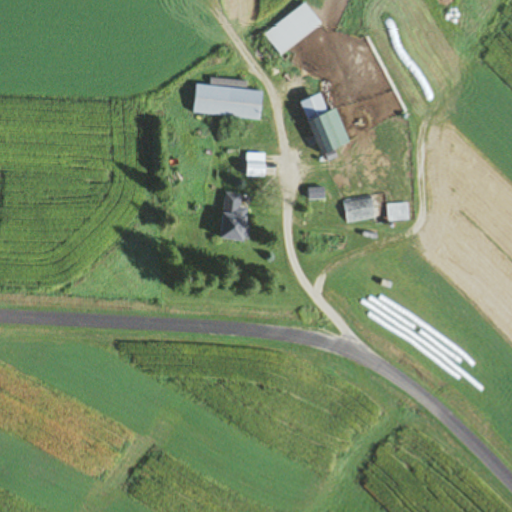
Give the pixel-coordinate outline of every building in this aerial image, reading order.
[(266,33),(282,55),(324,25),(308,3),(266,33)] [(263,120),(265,91),(197,85),(194,114),(263,120)] [(339,110),(331,113),(324,95),(304,102),(324,156),(353,145),(339,110)] [(248,176),(267,176),(267,153),(248,153),(248,176)] [(242,208),(243,194),(226,192),(221,239),(248,243),(251,209),(242,208)] [(348,223),(377,218),(372,195),(344,200),(348,223)] [(388,204),(388,221),(410,221),(410,204),(388,204)]
